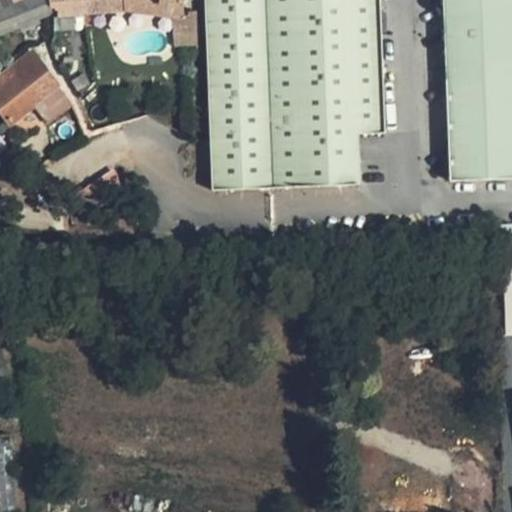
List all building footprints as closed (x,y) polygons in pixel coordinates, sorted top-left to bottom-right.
[(0,0),(0,28),(48,9),(44,0),(0,0)] [(100,0),(59,0),(59,10),(100,9),(100,0)] [(100,0),(100,9),(165,8),(166,37),(181,37),(180,0),(100,0)] [(203,0),(212,190),(361,184),(359,133),(383,132),(377,0),(203,0)] [(511,0),(451,0),(458,169),(511,167),(511,0)] [(57,83),(33,48),(9,63),(12,70),(4,75),(0,66),(0,109),(8,121),(57,83)] [(511,224),(500,225),(507,291),(510,335),(511,335),(511,224)] [(0,392),(10,390),(0,348),(0,392)] [(360,352),(348,352),(349,380),(361,379),(360,352)] [(0,511),(17,511),(9,437),(0,437),(0,511)]
